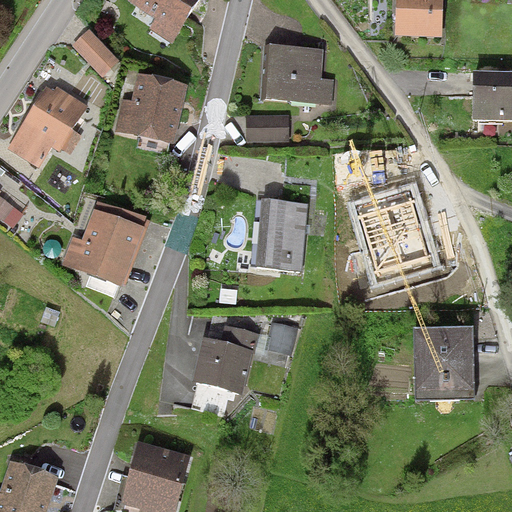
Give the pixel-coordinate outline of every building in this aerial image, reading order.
[(199,0),(131,0),(130,3),(157,21),(151,31),(170,44),(199,0)] [(396,0),(395,37),(438,39),(439,0),(396,0)] [(126,68),(96,38),(82,53),(111,82),(126,68)] [(315,106),(318,57),(264,53),(261,102),(315,106)] [(511,121),(511,81),(473,81),(473,121),(511,121)] [(122,108),(116,132),(169,144),(180,94),(139,84),(133,111),(122,108)] [(58,153),(84,112),(60,97),(56,103),(44,96),(9,151),(35,168),(48,146),(58,153)] [(284,143),(283,122),(248,123),(248,143),(284,143)] [(298,275),(304,208),(261,204),(255,272),(298,275)] [(99,209),(76,269),(118,286),(142,222),(99,209)] [(272,328),(268,348),(288,354),(293,333),(272,328)] [(411,334),(413,397),(473,395),(471,332),(411,334)] [(231,333),(227,351),(205,345),(195,387),(237,397),(241,380),(244,380),(244,377),(242,376),(246,356),(249,357),(254,338),(231,333)] [(184,463),(138,451),(124,505),(141,510),(151,504),(172,509),(184,463)] [(0,511),(41,511),(51,485),(11,472),(0,503),(0,511)] [(210,488),(206,511),(226,511),(230,491),(210,488)]
